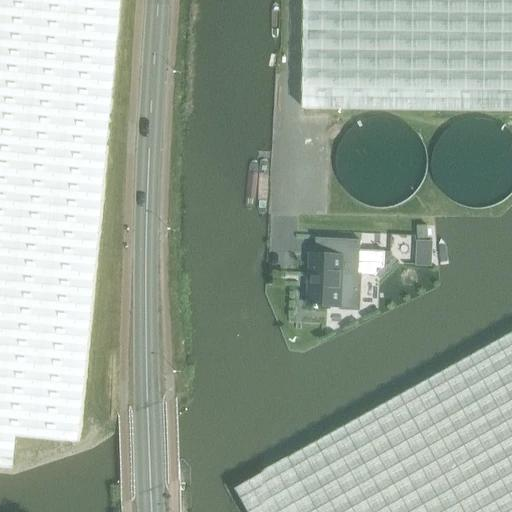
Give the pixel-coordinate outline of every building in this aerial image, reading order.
[(116,0),(0,0),(0,468),(9,469),(12,437),(74,443),(116,0)] [(511,0),(304,0),(303,114),(511,116),(511,0)] [(428,226),(417,227),(418,239),(428,239),(428,226)] [(309,285),(308,306),(342,308),(358,309),(359,275),(375,276),(384,267),(385,252),(361,251),(361,241),(317,239),(316,255),(315,255),(313,286),(309,285)] [(417,258),(417,265),(431,266),(431,258),(417,258)] [(511,511),(511,333),(231,487),(244,511),(511,511)]
